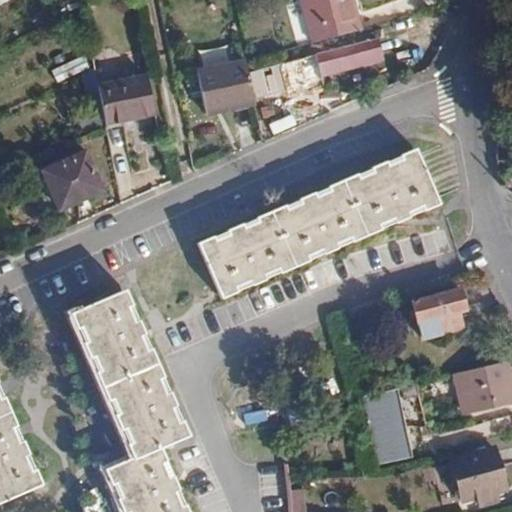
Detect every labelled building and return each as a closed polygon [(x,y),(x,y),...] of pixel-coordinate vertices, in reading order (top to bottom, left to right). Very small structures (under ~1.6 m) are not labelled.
[(298,0),(310,43),(357,30),(349,0),(298,0)] [(378,53),(375,39),(282,63),(288,89),(320,82),(317,69),(378,53)] [(205,113),(253,104),(244,63),(198,71),(205,113)] [(91,69),(80,75),(88,117),(79,122),(81,134),(102,124),(95,87),(91,69)] [(95,87),(102,124),(150,116),(143,79),(95,87)] [(511,132),(494,131),(494,147),(499,176),(507,189),(511,192),(511,132)] [(97,186),(81,152),(40,171),(56,203),(97,186)] [(412,153),(195,246),(218,300),(435,209),(412,153)] [(184,433),(122,289),(67,313),(128,456),(100,468),(119,511),(182,511),(153,445),(184,433)] [(462,311),(457,291),(411,303),(420,340),(460,329),(455,312),(462,311)] [(477,367),(451,374),(457,413),(511,403),(503,364),(478,370),(477,367)] [(404,455),(392,392),(364,397),(376,460),(404,455)] [(0,499),(36,484),(0,402),(0,499)] [(503,490),(490,449),(447,461),(459,502),(475,498),(477,503),(495,500),(493,493),(503,490)]
